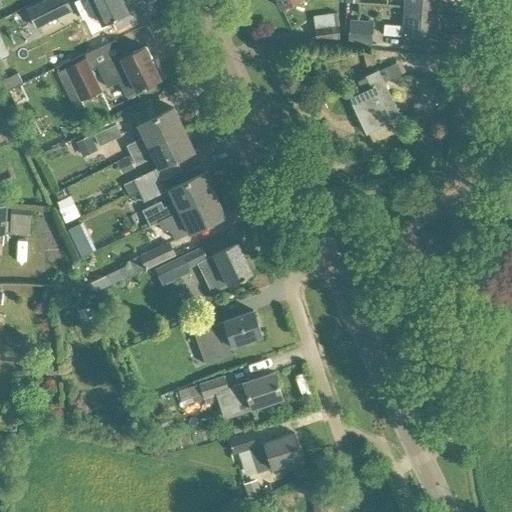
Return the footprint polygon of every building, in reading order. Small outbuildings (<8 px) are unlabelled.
[(45,0),(25,10),(35,29),(72,11),(66,0),(45,0)] [(128,12),(122,0),(79,0),(76,2),(83,18),(96,12),(102,24),(128,12)] [(345,0),(345,3),(359,4),(358,0),(404,0),(404,5),(438,8),(438,0),(345,0)] [(438,8),(404,5),(402,25),(384,24),(383,34),(402,36),(402,34),(436,37),(438,8)] [(350,20),(348,46),(371,48),(373,22),(350,20)] [(314,28),(316,41),(340,38),(338,25),(314,28)] [(0,34),(0,58),(8,55),(0,34)] [(98,66),(112,60),(105,45),(84,55),(86,58),(64,68),(80,102),(102,91),(91,69),(98,66)] [(129,51),(112,60),(98,66),(107,85),(118,80),(125,96),(160,79),(144,46),(130,53),(129,51)] [(366,65),(375,63),(371,50),(362,52),(366,65)] [(350,97),(367,132),(390,121),(389,119),(398,114),(378,71),(367,76),(372,86),(350,97)] [(430,98),(413,105),(418,117),(435,111),(430,98)] [(131,154),(183,129),(173,107),(138,124),(144,137),(126,145),(131,154)] [(94,135),(99,147),(121,136),(116,125),(94,135)] [(183,129),(131,154),(135,163),(152,155),(158,168),(194,151),(183,129)] [(91,135),(75,142),(82,157),(98,150),(91,135)] [(122,174),(135,167),(129,156),(116,162),(122,174)] [(137,191),(159,180),(154,170),(132,180),(133,181),(123,185),(128,196),(138,191),(137,191)] [(175,202),(164,207),(161,201),(142,210),(149,225),(214,194),(204,172),(169,189),(175,202)] [(165,192),(159,180),(137,191),(138,191),(143,203),(165,192)] [(69,194),(56,201),(60,207),(58,208),(61,213),(75,206),(69,194)] [(214,194),(149,225),(154,235),(184,221),(189,232),(225,216),(214,194)] [(9,223),(5,222),(6,206),(0,205),(0,232),(4,233),(29,235),(31,211),(10,209),(9,223)] [(66,230),(73,245),(88,238),(81,223),(66,230)] [(129,265),(133,274),(175,255),(169,242),(127,261),(129,265)] [(201,246),(155,269),(162,283),(198,265),(211,292),(252,272),(250,270),(252,268),(248,258),(245,259),(237,242),(213,254),(214,254),(206,258),(201,246)] [(133,274),(129,265),(91,282),(96,292),(133,274)] [(262,335),(253,310),(223,320),(223,321),(215,324),(211,313),(190,320),(194,331),(207,327),(212,343),(229,338),(231,345),(262,335)] [(282,397),(274,371),(243,382),(232,386),(238,403),(249,399),(252,408),(282,397)] [(198,384),(203,399),(229,391),(224,376),(198,384)] [(111,400),(110,406),(113,412),(120,413),(125,410),(127,404),(123,398),(117,397),(111,400)] [(294,432),(256,444),(251,430),(228,437),(233,453),(238,451),(246,476),(272,467),(272,468),(302,457),(294,432)] [(249,499),(262,495),(256,479),(244,483),(249,499)] [(311,505),(311,511),(328,511),(327,500),(311,501),(312,505),(311,505)]
